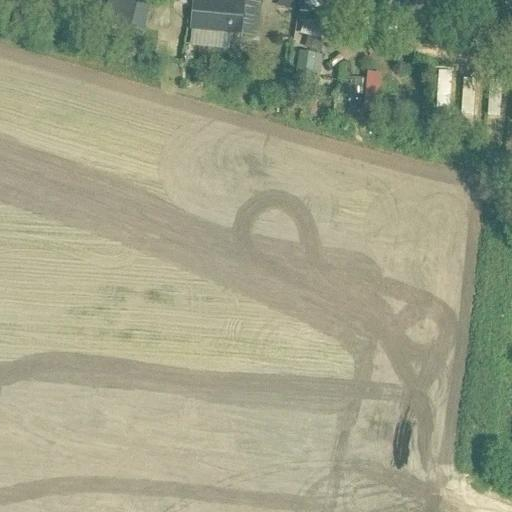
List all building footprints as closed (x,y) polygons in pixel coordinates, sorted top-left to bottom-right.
[(145,26),(151,0),(126,0),(125,5),(111,2),(108,17),(145,26)] [(282,0),(283,26),(303,26),(303,0),(282,0)] [(411,7),(410,12),(418,13),(419,0),(399,0),(399,6),(411,7)] [(254,40),(257,10),(233,8),(230,37),(254,40)] [(450,8),(449,19),(460,21),(461,10),(450,8)] [(307,41),(304,52),(320,56),(323,45),(307,41)] [(298,56),(292,94),(311,97),(316,59),(298,56)] [(366,76),(370,65),(355,60),(351,71),(366,76)] [(429,103),(430,86),(415,86),(415,102),(429,103)] [(494,91),(496,131),(510,130),(508,91),(494,91)]
